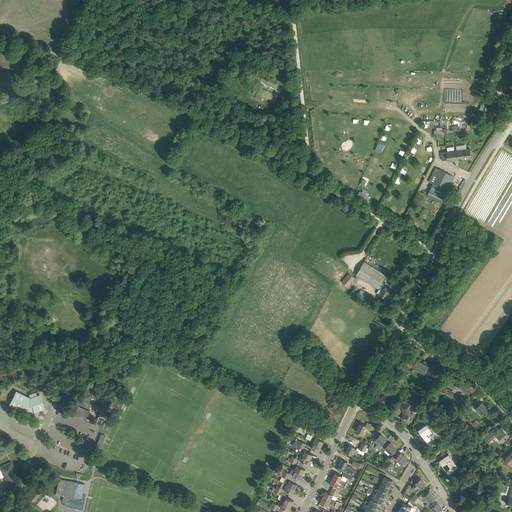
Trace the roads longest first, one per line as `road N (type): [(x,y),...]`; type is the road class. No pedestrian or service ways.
road 1 (track): [(320,182),(180,105),(0,28)]
road 2 (track): [(320,182),(293,0)]
road 3 (secondary): [(438,243),(511,113)]
road 4 (track): [(96,323),(135,346),(134,358),(55,403)]
road 5 (residential): [(511,411),(480,376),(394,325)]
road 6 (track): [(432,249),(320,182)]
road 7 (secondary): [(300,511),(357,398)]
